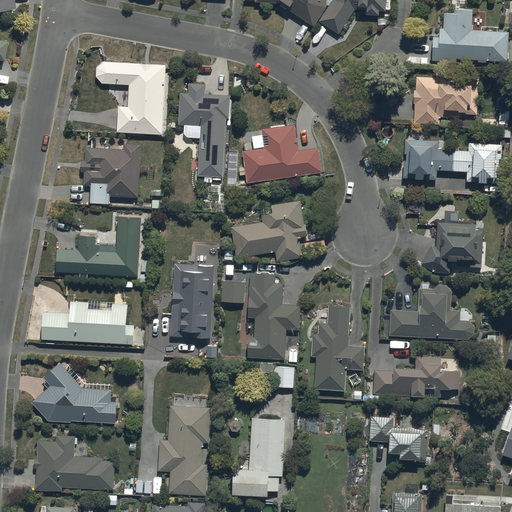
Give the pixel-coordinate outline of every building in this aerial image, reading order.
[(0,0),(0,10),(14,8),(12,0),(0,0)] [(255,0),(256,1),(279,1),(314,25),(326,6),(326,0),(255,0)] [(329,0),(321,23),(341,35),(357,12),(385,15),(385,0),(329,0)] [(506,16),(432,12),(430,59),(504,62),(506,16)] [(166,65),(97,62),(96,83),(126,88),(122,132),(161,134),(166,65)] [(480,81),(416,78),(414,121),(478,123),(480,81)] [(229,90),(182,87),(180,124),(200,127),(197,177),(224,179),(229,90)] [(264,150),(244,152),(248,182),(323,173),(320,148),(299,151),(296,127),(262,131),(264,150)] [(439,142),(407,138),(405,176),(437,180),(440,172),(468,171),(466,183),(498,184),(502,145),(472,144),(470,152),(439,149),(439,142)] [(139,197),(140,143),(123,142),(123,148),(85,146),(84,160),(81,159),(81,170),(84,170),(83,184),(90,184),(90,202),(110,203),(110,196),(139,197)] [(302,203),(226,223),(232,261),(309,251),(302,203)] [(139,276),(141,217),(116,218),(118,245),(57,243),(59,272),(139,276)] [(482,223),(436,220),(416,266),(453,277),(481,267),(482,223)] [(213,265),(174,264),(171,339),(210,340),(213,265)] [(289,275),(249,274),(247,353),(287,357),(289,275)] [(244,301),(244,280),(222,279),(221,300),(244,301)] [(422,291),(390,290),(388,337),(475,341),(477,294),(422,291)] [(132,343),(133,307),(43,301),(38,340),(132,343)] [(357,307),(318,305),(313,388),(353,390),(357,307)] [(459,361),(376,358),(374,394),(457,398),(459,361)] [(252,372),(273,373),(272,386),(294,387),(295,366),(275,365),(275,362),(253,361),(252,372)] [(83,389),(60,363),(26,398),(49,421),(119,424),(121,389),(83,389)] [(209,409),(167,404),(163,490),(205,494),(209,409)] [(511,466),(509,474),(511,475),(511,421),(502,450),(511,453),(511,466)] [(283,424),(242,422),(239,493),(279,495),(283,424)] [(428,431),(391,431),(389,461),(426,463),(428,431)] [(75,437),(39,436),(38,490),(114,491),(115,460),(74,459),(75,437)] [(152,480),(136,480),(136,491),(152,491),(152,480)] [(417,511),(419,494),(389,493),(389,511),(417,511)] [(498,511),(499,503),(444,500),(443,511),(498,511)] [(205,511),(206,502),(189,501),(188,505),(154,503),(152,511),(205,511)]
